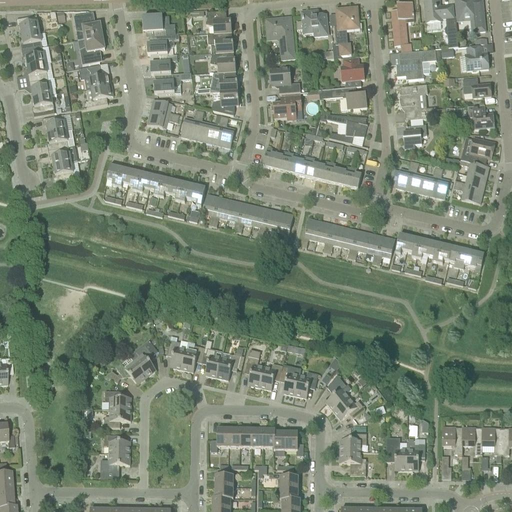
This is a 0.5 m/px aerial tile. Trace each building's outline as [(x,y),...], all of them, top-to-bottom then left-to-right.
[(482,3),(469,4),(469,1),(456,2),(458,25),(470,24),(471,35),(485,34),(482,3)] [(439,3),(424,5),(425,15),(426,26),(427,33),(441,31),(440,24),(441,24),(440,21),(445,21),(447,39),(448,51),(453,51),(458,51),(457,38),(455,20),(453,20),(453,18),(452,8),(439,10),(439,3)] [(414,25),(413,15),(412,5),(396,6),(397,12),(391,13),(394,49),(400,49),(401,56),(412,55),(411,47),(408,47),(406,26),(414,25)] [(359,26),(358,18),(357,10),(335,12),(337,28),(334,28),(335,48),(332,48),(333,54),(333,62),(340,62),(340,59),(351,58),(350,46),(347,47),(346,33),(353,32),(354,35),(362,34),(361,26),(359,26)] [(206,28),(213,29),(213,37),(228,36),(231,36),(230,23),(226,23),(226,14),(207,15),(207,21),(206,28)] [(325,17),(318,18),(317,14),(301,15),(302,24),(296,25),(297,33),(304,32),(304,39),(313,38),(313,40),(327,39),(325,17)] [(58,25),(65,24),(64,15),(56,17),(58,25)] [(91,16),(73,19),(74,25),(76,34),(83,35),(84,42),(102,39),(100,26),(93,27),(91,16)] [(21,38),(39,34),(36,18),(16,22),(17,29),(19,29),(21,38)] [(174,28),(163,28),(162,20),(142,21),(143,34),(156,34),(156,40),(173,38),(175,38),(175,32),(174,28)] [(295,62),(292,30),(291,20),(265,23),(266,41),(278,40),(282,42),(282,51),(280,54),(281,63),(295,62)] [(21,54),(42,50),(39,34),(21,38),(23,47),(20,47),(21,54)] [(228,42),(228,36),(213,37),(207,37),(208,47),(210,48),(211,57),(230,56),(233,56),(233,42),(228,42)] [(171,51),(174,48),(174,42),(173,38),(156,40),(162,39),(163,45),(146,46),(147,60),(162,59),(163,59),(163,58),(168,58),(167,51),(171,51)] [(85,50),(79,53),(82,68),(90,67),(100,65),(98,53),(104,52),(102,39),(84,42),(85,50)] [(27,69),(45,66),(42,50),(21,54),(23,60),(25,60),(27,69)] [(487,57),(483,57),(482,50),(465,52),(466,58),(464,58),(466,74),(488,72),(487,57)] [(454,60),(453,51),(448,51),(441,52),(442,60),(454,60)] [(436,65),(441,65),(440,52),(399,56),(400,68),(396,68),(397,80),(405,80),(406,84),(423,82),(423,77),(429,77),(428,65),(436,64),(436,65)] [(325,63),(333,62),(333,54),(324,55),(325,63)] [(210,67),(217,69),(217,76),(213,76),(232,75),(232,76),(235,75),(235,62),(230,62),(230,56),(211,57),(211,60),(210,67)] [(170,64),(177,63),(176,58),(168,58),(163,58),(163,59),(162,59),(163,65),(150,65),(151,79),(166,78),(170,78),(170,64)] [(362,68),(358,68),(358,62),(343,63),(343,70),(339,70),(341,86),(344,85),(345,91),(355,90),(361,90),(360,83),(364,83),(362,68)] [(67,73),(74,72),(73,65),(66,66),(67,73)] [(27,85),(48,82),(45,66),(27,69),(28,78),(26,79),(27,85)] [(109,78),(102,79),(100,68),(78,72),(80,83),(84,82),(86,93),(91,92),(111,89),(109,78)] [(299,87),(290,88),(289,70),(280,71),(280,73),(270,74),(271,89),(280,88),(281,96),(279,96),(279,97),(300,95),(299,87)] [(212,86),(210,96),(213,96),(220,96),(237,95),(237,81),(232,81),(232,76),(232,75),(213,76),(213,80),(212,86)] [(180,83),(190,82),(190,77),(170,78),(166,78),(166,84),(153,85),(154,98),(175,97),(181,97),(180,90),(178,90),(181,86),(180,83)] [(444,91),(454,89),(453,81),(443,82),(444,91)] [(490,87),(478,88),(477,81),(462,83),(463,97),(471,97),(472,102),(491,100),(490,87)] [(32,101),(50,97),(48,82),(27,85),(28,92),(31,91),(32,101)] [(425,97),(427,96),(426,88),(400,90),(401,97),(401,99),(400,99),(399,103),(400,108),(401,110),(404,110),(405,124),(449,120),(454,114),(454,111),(435,113),(435,110),(426,111),(425,97)] [(106,101),(113,100),(111,89),(91,92),(86,93),(88,104),(85,105),(86,111),(107,107),(106,101)] [(345,92),(318,94),(319,101),(319,102),(319,105),(323,104),(323,103),(345,100),(346,105),(340,105),(341,114),(353,112),(353,114),(359,113),(359,112),(367,111),(365,98),(354,99),(354,91),(355,91),(355,90),(345,91),(345,92)] [(234,108),(238,108),(237,95),(220,96),(220,103),(213,106),(211,113),(233,119),(234,114),(234,108)] [(33,120),(54,116),(50,97),(32,101),(34,110),(32,110),(33,120)] [(295,114),(301,114),(300,98),(284,99),(284,106),(273,107),(274,122),(286,121),(287,124),(296,123),(295,114)] [(172,108),(162,105),(153,103),(150,115),(178,122),(179,118),(170,116),(172,108)] [(492,118),(484,118),(483,109),(468,110),(469,120),(464,121),(466,133),(474,134),(494,132),(492,118)] [(193,143),(199,114),(196,113),(194,122),(185,120),(180,140),(193,143)] [(201,124),(203,115),(199,114),(193,143),(205,146),(210,126),(201,124)] [(177,126),(178,122),(150,115),(147,128),(166,132),(167,125),(170,124),(177,126)] [(47,137),(65,134),(62,118),(42,122),(43,129),(46,128),(47,137)] [(366,121),(356,120),(320,118),(319,123),(326,125),(326,123),(346,127),(346,138),(330,136),(328,142),(352,147),(354,140),(364,141),(366,129),(367,129),(367,128),(365,128),(366,121)] [(218,149),(224,120),(220,119),(218,128),(210,126),(205,146),(218,149)] [(226,129),(228,121),(224,120),(218,149),(230,152),(234,133),(227,131),(226,129)] [(422,139),(426,138),(425,128),(409,129),(409,135),(403,136),(402,136),(403,143),(404,152),(414,151),(414,149),(421,148),(421,141),(422,140),(422,139)] [(309,130),(308,137),(314,138),(315,139),(317,131),(309,130)] [(48,153),(68,150),(65,134),(47,137),(49,146),(46,147),(48,153)] [(305,141),(304,146),(312,148),(313,143),(314,138),(308,137),(306,137),(305,141)] [(494,147),(484,145),(472,142),(468,158),(470,158),(470,160),(461,158),(460,163),(485,169),(487,161),(491,162),(494,147)] [(53,169),(71,165),(68,150),(48,153),(49,160),(51,160),(53,169)] [(271,156),(272,152),(267,151),(262,169),(273,172),(276,157),(271,156)] [(284,174),(288,156),(284,155),(283,159),(276,157),(273,172),(284,174)] [(292,161),(293,157),(288,156),(284,174),(294,177),(298,163),(292,161)] [(305,179),(309,161),(304,159),(303,164),(298,163),(294,177),(305,179)] [(313,166),(314,162),(309,161),(305,179),(315,182),(319,168),(313,166)] [(489,170),(485,169),(460,163),(459,167),(468,169),(466,178),(486,182),(489,170)] [(326,184),(330,166),(325,164),(324,169),(319,168),(315,182),(326,184)] [(407,194),(414,165),(410,164),(408,172),(409,173),(406,174),(399,172),(399,173),(398,179),(397,183),(395,191),(407,194)] [(53,185),(74,182),(71,165),(53,169),(55,178),(52,178),(53,185)] [(111,165),(107,183),(113,184),(112,188),(116,189),(120,171),(114,169),(115,166),(111,165)] [(416,175),(418,166),(414,165),(407,194),(420,197),(424,177),(416,175)] [(334,171),(335,167),(330,166),(326,184),(336,187),(340,173),(334,171)] [(120,171),(116,189),(121,190),(122,187),(127,188),(132,170),(128,169),(127,173),(120,171)] [(135,174),(136,171),(132,170),(127,188),(134,190),(133,194),(137,195),(142,176),(135,174)] [(347,189),(351,171),(346,170),(345,174),(340,173),(336,187),(347,189)] [(432,200),(439,171),(435,170),(433,179),(424,177),(420,197),(432,200)] [(355,176),(356,172),(351,171),(347,189),(358,192),(361,178),(355,176)] [(441,181),(443,172),(439,171),(432,200),(444,203),(449,183),(441,181)] [(149,193),(153,175),(149,174),(148,178),(142,176),(137,195),(143,196),(144,192),(149,193)] [(156,179),(157,176),(153,175),(149,193),(154,194),(153,199),(158,200),(163,181),(156,179)] [(483,195),(486,182),(466,178),(464,186),(455,184),(454,188),(483,195)] [(170,198),(174,180),(170,179),(169,183),(163,181),(158,200),(163,201),(164,197),(170,198)] [(177,184),(178,181),(174,180),(170,198),(175,200),(174,203),(179,205),(184,186),(177,184)] [(191,203),(195,185),(191,184),(190,188),(184,186),(179,205),(184,206),(185,202),(191,203)] [(198,189),(199,186),(195,185),(191,203),(196,204),(195,208),(201,210),(205,191),(198,189)] [(480,207),(483,195),(454,188),(453,192),(461,194),(463,196),(461,203),(480,207)] [(207,198),(202,217),(209,218),(211,220),(210,220),(209,228),(212,229),(219,201),(207,198)] [(219,201),(212,229),(216,230),(218,222),(220,221),(227,222),(231,204),(219,201)] [(231,204),(227,222),(234,224),(235,226),(233,234),(237,235),(244,207),(231,204)] [(244,207),(237,235),(241,236),(243,228),(245,227),(251,228),(256,209),(244,207)] [(256,209),(251,228),(258,230),(260,232),(259,232),(258,240),(260,241),(261,241),(268,212),(256,209)] [(268,212),(261,241),(266,242),(267,234),(269,233),(276,234),(281,215),(268,212)] [(281,215),(276,234),(283,236),(284,238),(282,246),(285,247),(286,247),(288,237),(289,237),(293,218),(281,215)] [(304,241),(302,251),(306,252),(308,244),(308,243),(310,242),(316,244),(321,225),(309,222),(306,232),(304,241)] [(321,225),(316,244),(323,246),(325,248),(324,248),(323,256),(326,256),(333,228),(321,225)] [(341,250),(346,231),(333,228),(326,256),(331,257),(332,250),(332,249),(334,248),(341,250)] [(346,231),(341,250),(348,251),(349,253),(349,254),(348,259),(347,261),(351,262),(358,234),(346,231)] [(358,234),(351,262),(355,263),(357,256),(357,255),(359,254),(366,256),(370,237),(358,234)] [(399,237),(395,256),(400,257),(401,253),(407,255),(411,237),(407,236),(406,239),(399,237)] [(370,237),(366,256),(372,257),(374,259),(373,259),(372,267),(376,268),(383,240),(370,237)] [(414,241),(415,238),(411,237),(407,255),(412,256),(411,260),(416,261),(421,242),(414,241)] [(383,240),(376,268),(379,269),(380,269),(381,261),(383,260),(390,262),(393,253),(395,243),(383,240)] [(427,260),(432,242),(428,241),(427,244),(421,242),(416,261),(421,263),(422,259),(427,260)] [(435,246),(436,242),(432,242),(427,260),(433,261),(432,265),(437,266),(441,247),(435,246)] [(452,250),(453,247),(449,246),(448,249),(441,247),(437,266),(441,267),(442,264),(448,266),(448,265),(449,265),(452,250)] [(463,252),(452,250),(449,265),(454,266),(453,270),(459,271),(463,252)] [(470,270),(474,255),(463,252),(459,271),(463,272),(464,268),(470,270)] [(474,255),(470,270),(475,271),(474,274),(480,276),(484,257),(474,255)] [(180,350),(181,345),(170,343),(167,355),(173,357),(170,370),(181,373),(186,352),(180,350)] [(205,351),(202,364),(208,365),(205,378),(216,381),(221,360),(214,358),(215,353),(210,352),(212,345),(207,344),(205,351)] [(152,359),(146,351),(143,347),(134,354),(135,355),(129,359),(130,360),(146,381),(156,373),(147,363),(152,359)] [(202,364),(205,351),(194,349),(193,353),(186,352),(181,373),(193,376),(196,362),(202,364)] [(258,368),(260,355),(250,353),(245,374),(251,375),(248,388),(259,391),(264,369),(258,368)] [(237,372),(240,359),(229,356),(228,361),(221,360),(216,381),(228,384),(231,370),(237,372)] [(137,388),(146,381),(130,360),(115,371),(123,381),(129,377),(137,388)] [(12,374),(11,364),(11,361),(0,362),(1,365),(0,365),(0,388),(7,388),(6,374),(12,374)] [(280,382),(283,369),(272,367),(271,371),(264,369),(259,391),(271,393),(274,380),(280,382)] [(293,377),(294,372),(283,369),(280,382),(286,383),(283,396),(294,399),(299,378),(293,377)] [(117,386),(120,381),(111,374),(104,380),(117,386)] [(315,390),(318,377),(307,375),(306,379),(299,378),(294,399),(306,402),(309,388),(315,390)] [(326,377),(321,383),(325,386),(330,380),(326,377)] [(347,387),(346,389),(337,378),(335,380),(327,390),(330,394),(332,392),(336,397),(325,405),(333,414),(349,401),(345,396),(351,392),(347,387)] [(117,394),(107,394),(104,394),(104,405),(110,405),(110,412),(130,413),(131,401),(117,400),(117,394)] [(358,403),(354,407),(349,401),(333,414),(340,424),(351,415),(355,420),(365,412),(358,403)] [(130,425),(130,413),(110,412),(110,415),(108,415),(108,419),(104,419),(104,430),(117,430),(117,424),(130,425)] [(13,439),(7,439),(6,427),(0,427),(0,445),(7,445),(7,451),(14,451),(13,439)] [(462,431),(442,431),(442,448),(454,449),(454,458),(461,458),(462,431)] [(481,458),(482,431),(462,431),(461,458),(462,458),(462,449),(474,449),(474,458),(481,458)] [(501,458),(502,432),(482,431),(481,458),(482,458),(482,449),(494,449),(494,458),(501,458)] [(511,449),(511,431),(502,432),(501,458),(509,459),(509,450),(511,449)] [(228,450),(228,432),(217,432),(217,444),(211,444),(211,456),(217,456),(217,450),(228,450)] [(240,450),(240,432),(228,432),(228,450),(240,450)] [(251,450),(252,432),(240,432),(240,450),(251,450)] [(263,450),(263,432),(252,432),(251,450),(263,450)] [(275,454),(275,435),(275,433),(263,432),(263,450),(273,450),(273,454),(275,454)] [(286,454),(286,435),(275,435),(275,454),(286,454)] [(297,448),(298,435),(286,435),(286,454),(297,454),(297,459),(303,459),(303,448),(297,448)] [(366,437),(363,437),(353,437),(353,443),(340,443),(340,455),(361,455),(361,448),(366,448),(366,437)] [(117,438),(107,438),(104,438),(104,449),(108,449),(108,456),(130,457),(130,445),(116,444),(117,438)] [(399,452),(400,441),(386,441),(385,465),(394,465),(394,474),(406,474),(407,453),(399,452)] [(414,448),(414,446),(407,445),(407,453),(406,474),(418,474),(418,460),(425,461),(425,448),(414,448)] [(361,462),(361,455),(340,455),(339,467),(353,467),(353,473),(350,473),(350,479),(365,479),(366,463),(361,462)] [(130,469),(130,457),(108,456),(108,463),(103,463),(103,474),(116,474),(116,468),(130,469)] [(0,487),(12,487),(11,475),(0,476),(0,487)] [(233,478),(225,478),(215,478),(215,489),(233,490),(233,478)] [(298,479),(288,479),(280,479),(280,490),(298,491),(298,479)] [(0,498),(13,498),(12,487),(0,487),(0,498)] [(233,501),(233,490),(215,489),(214,501),(233,501)] [(298,502),(298,491),(280,490),(279,502),(298,502)] [(0,510),(14,509),(13,498),(0,498),(0,510)] [(233,502),(233,501),(214,501),(212,501),(211,511),(230,511),(231,502),(233,502)] [(299,511),(300,502),(298,502),(279,502),(279,503),(281,503),(281,511),(299,511)]
